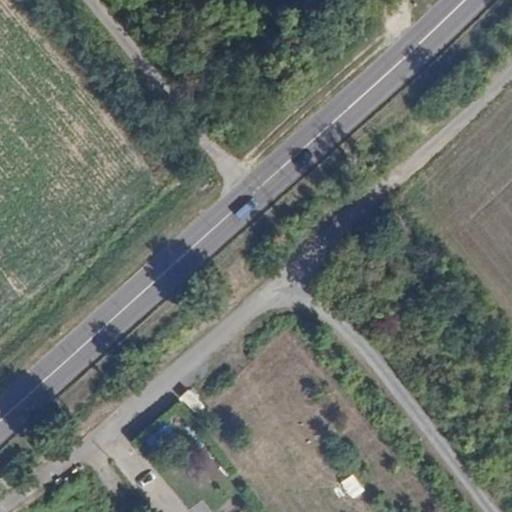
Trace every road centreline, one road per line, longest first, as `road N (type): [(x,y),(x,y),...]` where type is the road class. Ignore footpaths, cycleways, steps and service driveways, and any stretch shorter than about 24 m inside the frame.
road 1 (secondary): [(253,191),(0,419)]
road 2 (unclassified): [(88,0),(253,191)]
road 3 (secondary): [(427,36),(253,191)]
